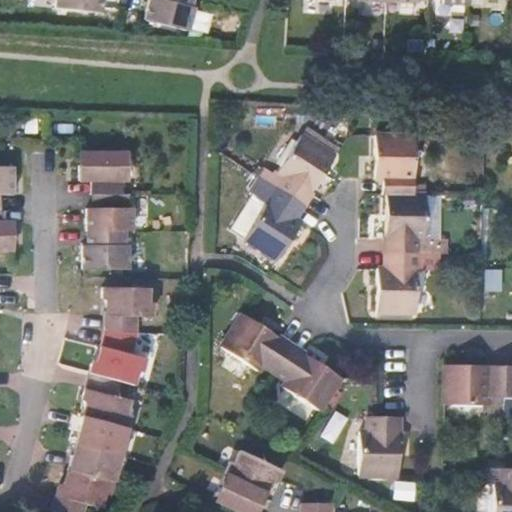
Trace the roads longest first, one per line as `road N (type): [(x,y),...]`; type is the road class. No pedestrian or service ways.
road 1 (residential): [(0,502),(17,474),(41,352),(42,174)]
road 2 (residential): [(325,219),(337,243),(334,275),(314,310),(352,342),(419,342)]
